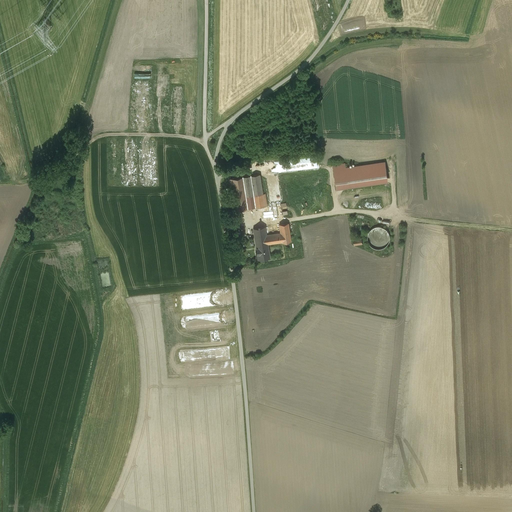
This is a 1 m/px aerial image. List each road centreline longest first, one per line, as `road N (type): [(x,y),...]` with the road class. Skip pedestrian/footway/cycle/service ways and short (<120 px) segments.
road 1 (track): [(0,184),(48,173),(102,134),(205,141),(207,0)]
road 2 (unclassified): [(253,511),(215,166)]
road 3 (unclassified): [(231,119),(303,67),(347,0)]
road 4 (track): [(511,230),(391,216)]
